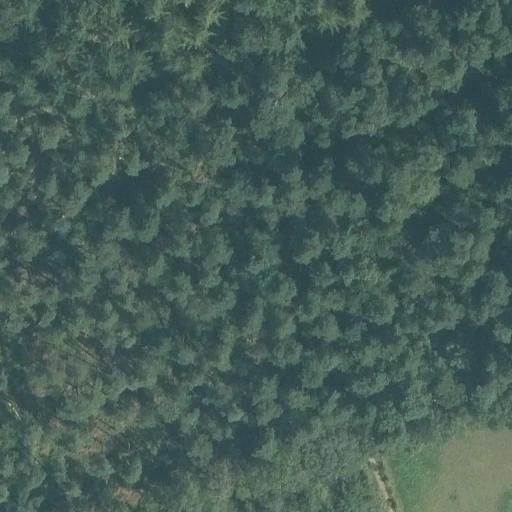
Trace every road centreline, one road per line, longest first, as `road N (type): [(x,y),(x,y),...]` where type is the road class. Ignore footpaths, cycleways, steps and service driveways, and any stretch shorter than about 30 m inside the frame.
road 1 (unknown): [(0,124),(236,52),(381,511)]
road 2 (track): [(358,438),(121,511)]
road 3 (track): [(401,0),(236,52)]
